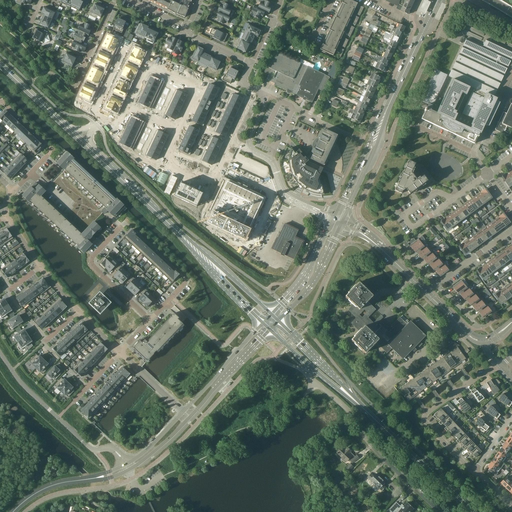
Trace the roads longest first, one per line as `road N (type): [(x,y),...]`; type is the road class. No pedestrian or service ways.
road 1 (unknown): [(263,188),(239,166),(208,221),(240,240),(264,198)]
road 2 (unclassified): [(439,511),(316,382)]
road 3 (tertiary): [(470,511),(353,398)]
road 4 (residential): [(176,130),(195,86),(147,62),(126,108)]
road 5 (residential): [(230,141),(210,186),(161,164),(176,130)]
road 6 (secondary): [(169,225),(263,324)]
road 7 (secondary): [(271,315),(169,225)]
road 8 (residential): [(121,225),(91,262),(150,320)]
road 9 (unclassified): [(0,351),(20,382),(83,441)]
road 10 (secondary): [(386,109),(437,0)]
